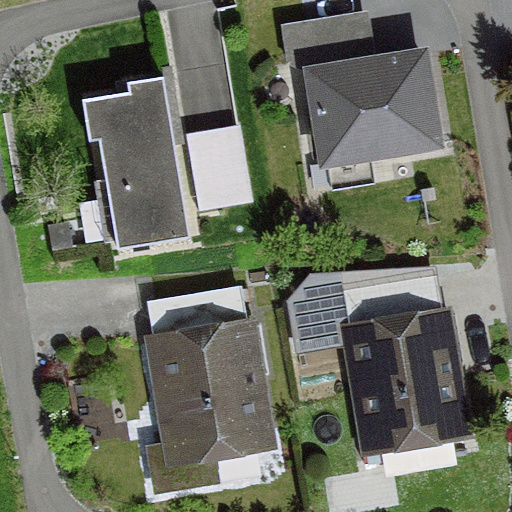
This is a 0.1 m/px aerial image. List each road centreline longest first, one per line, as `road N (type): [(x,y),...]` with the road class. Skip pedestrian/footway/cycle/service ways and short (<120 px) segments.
road 1 (residential): [(61,511),(47,479),(0,212)]
road 2 (residential): [(0,61),(30,40),(65,30),(232,0)]
road 3 (residential): [(475,0),(511,188)]
